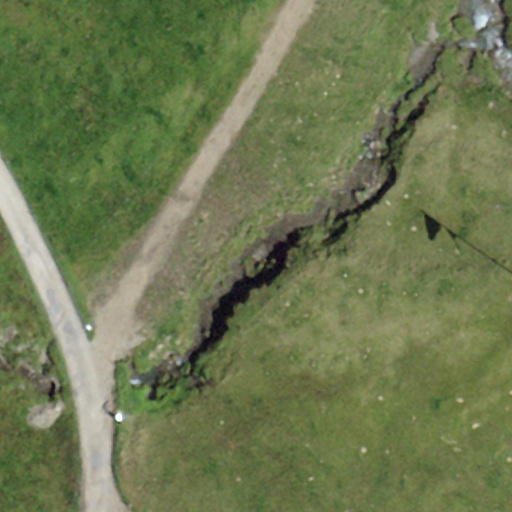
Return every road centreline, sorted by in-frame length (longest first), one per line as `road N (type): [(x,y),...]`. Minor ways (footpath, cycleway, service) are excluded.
road 1 (track): [(89,387),(303,0)]
road 2 (track): [(89,387),(0,179)]
road 3 (track): [(101,511),(89,387)]
